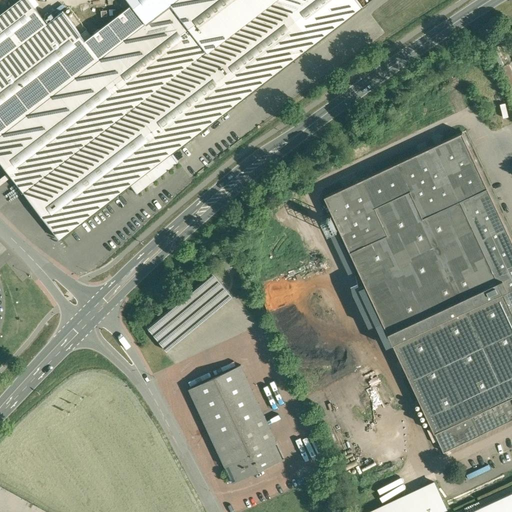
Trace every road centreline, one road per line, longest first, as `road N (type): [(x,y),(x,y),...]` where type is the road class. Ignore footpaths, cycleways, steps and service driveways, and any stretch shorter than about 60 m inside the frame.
road 1 (primary): [(90,312),(283,140),(484,0)]
road 2 (residential): [(90,312),(148,382),(215,511)]
road 3 (primary): [(0,410),(90,312)]
road 4 (residential): [(90,312),(0,230)]
